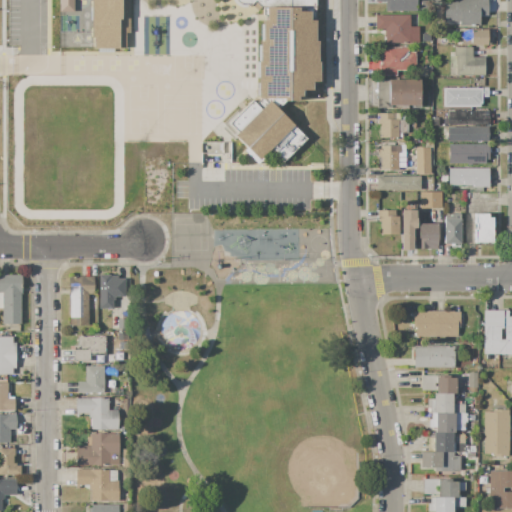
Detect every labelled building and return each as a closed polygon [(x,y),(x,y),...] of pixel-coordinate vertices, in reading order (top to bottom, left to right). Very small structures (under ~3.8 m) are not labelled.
[(59,0),(73,0),(73,11),(59,11),(59,0)] [(91,0),(315,0),(315,40),(318,40),(317,62),(320,62),(319,83),(312,83),(312,89),(305,90),(305,96),(297,97),(297,102),(282,102),(282,99),(257,99),(258,46),(260,46),(260,24),(262,24),(262,21),(265,21),(264,16),(262,16),(263,9),(261,8),(257,11),(251,5),(249,7),(246,4),(244,5),(242,5),(239,4),(237,2),(235,0),(130,0),(130,32),(126,32),(126,49),(94,49),(94,38),(91,38),(91,0)] [(417,0),(417,11),(386,12),(385,2),(376,2),(376,0),(417,0)] [(444,0),(487,0),(487,16),(479,16),(479,27),(459,27),(459,22),(444,22),(444,0)] [(375,16),(409,15),(409,27),(418,27),(418,43),(392,43),(392,45),(388,45),(388,43),(385,43),(385,29),(375,29),(375,16)] [(459,30),(487,30),(487,46),(459,46),(459,30)] [(421,34),(432,33),(432,45),(421,45),(421,34)] [(381,47),(408,47),(408,53),(415,52),(415,71),(396,71),(396,75),(393,75),(393,78),(380,78),(380,75),(379,75),(379,65),(381,65),(381,47)] [(454,48),(472,48),(472,57),(484,57),(484,76),(456,76),(456,68),(450,68),(449,52),(454,52),(454,48)] [(418,67),(427,67),(427,77),(418,77),(418,67)] [(377,80),(420,80),(420,108),(411,108),(411,107),(408,107),(408,110),(402,110),(402,107),(391,108),(391,109),(377,109),(377,80)] [(443,89),(487,88),(487,97),(482,97),(482,104),(480,104),(480,108),(443,108),(443,89)] [(235,136),(238,133),(229,124),(252,101),(256,105),(261,100),(266,105),(271,101),(308,139),(283,163),(270,149),(258,160),(235,136)] [(448,112),(488,111),(488,125),(448,125),(448,112)] [(377,114),(398,114),(398,115),(399,115),(399,120),(403,120),(403,133),(398,133),(398,138),(379,138),(379,125),(377,125),(377,114)] [(447,128),(488,127),(488,141),(447,142),(447,128)] [(201,143),(231,143),(231,163),(200,163),(201,143)] [(448,145),(488,145),(488,160),(485,160),(485,163),(480,163),(480,165),(476,165),(476,163),(473,163),(473,166),(463,166),(463,163),(448,163),(448,145)] [(376,146),(401,146),(405,146),(405,152),(401,152),(401,155),(398,155),(398,170),(376,170),(376,146)] [(415,148),(429,148),(429,174),(416,174),(416,157),(415,157),(415,148)] [(400,167),(404,167),(404,159),(412,159),(412,167),(415,167),(415,175),(400,175),(400,167)] [(448,168),(488,168),(489,187),(468,187),(468,186),(448,186),(448,168)] [(376,177),(420,176),(420,191),(376,191),(376,177)] [(419,193),(441,193),(441,210),(420,210),(419,193)] [(377,211),(394,211),(394,216),(399,216),(399,235),(380,235),(380,222),(378,222),(378,218),(377,218),(377,211)] [(400,211),(416,211),(416,218),(417,218),(417,228),(413,228),(413,238),(414,238),(414,247),(413,247),(413,251),(401,251),(400,211)] [(444,217),(451,217),(451,214),(460,214),(460,245),(449,245),(449,244),(444,244),(444,217)] [(474,214),(487,214),(487,217),(493,217),(493,243),(474,243),(474,230),(476,230),(476,224),(474,224),(474,214)] [(418,224),(438,224),(438,249),(426,249),(418,249),(418,244),(419,244),(419,238),(418,238),(418,224)] [(0,275),(22,275),(22,294),(21,294),(21,324),(2,324),(2,308),(0,308),(0,275)] [(99,275),(110,275),(110,276),(118,276),(118,279),(125,279),(125,297),(114,297),(114,301),(112,301),(112,308),(99,308),(99,275)] [(68,277),(94,277),(94,294),(87,294),(87,326),(68,326),(68,277)] [(413,312),(419,312),(419,311),(453,312),(453,313),(460,313),(460,328),(457,328),(457,337),(415,336),(415,328),(413,328),(413,312)] [(483,311),(508,312),(507,317),(511,317),(511,354),(483,354),(483,311)] [(117,320),(129,320),(129,330),(117,330),(117,320)] [(74,345),(78,345),(78,336),(105,336),(105,355),(90,355),(90,362),(74,362),(74,345)] [(0,337),(12,337),(12,343),(15,343),(16,368),(12,368),(12,375),(0,375),(0,337)] [(413,347),(459,347),(459,356),(454,356),(453,368),(413,368),(413,347)] [(77,382),(85,382),(85,366),(103,366),(103,395),(77,395),(77,382)] [(468,373),(477,373),(477,388),(476,388),(476,393),(470,393),(470,388),(468,388),(468,373)] [(436,394),(436,391),(421,391),(421,375),(450,376),(450,378),(455,378),(455,394),(453,394),(436,394)] [(0,383),(7,383),(7,398),(14,398),(14,411),(0,411),(0,383)] [(464,414),(432,414),(429,414),(429,407),(427,407),(427,400),(433,400),(433,394),(436,394),(453,394),(453,396),(459,397),(459,404),(464,404),(464,414)] [(76,399),(108,399),(108,411),(118,411),(118,430),(91,430),(91,418),(88,418),(88,414),(78,414),(78,418),(76,418),(76,399)] [(483,413),(492,413),(492,410),(508,410),(508,416),(509,416),(508,450),(508,457),(492,457),(492,454),(483,454),(483,413)] [(435,433),(435,428),(429,428),(429,420),(432,420),(432,414),(464,414),(467,414),(466,423),(465,423),(465,431),(454,431),(454,433),(453,433),(435,433)] [(0,415),(16,415),(16,430),(9,430),(9,443),(0,443),(0,415)] [(433,453),(433,433),(435,433),(453,433),(452,435),(465,435),(465,446),(469,446),(469,449),(472,449),(472,453),(454,453),(433,453)] [(75,446),(87,446),(87,434),(118,434),(118,465),(109,465),(109,466),(75,466),(75,446)] [(0,448),(14,448),(14,456),(14,463),(16,463),(16,466),(20,466),(20,475),(0,475),(0,448)] [(420,452),(433,453),(454,453),(454,456),(460,456),(460,471),(454,471),(453,472),(434,472),(434,468),(420,468),(420,452)] [(76,469),(109,469),(109,470),(117,470),(117,481),(118,481),(118,502),(89,502),(89,485),(80,485),(80,489),(76,489),(76,469)] [(489,471),(511,471),(511,509),(489,509),(489,506),(483,506),(483,494),(489,494),(489,471)] [(0,511),(0,479),(17,479),(17,494),(3,495),(3,511),(0,511)] [(438,498),(458,498),(458,491),(465,491),(465,483),(458,483),(458,482),(451,482),(451,480),(423,479),(423,494),(438,495),(438,498)] [(427,511),(427,504),(430,504),(430,498),(438,498),(458,498),(465,498),(465,507),(453,507),(453,511),(427,511)]
